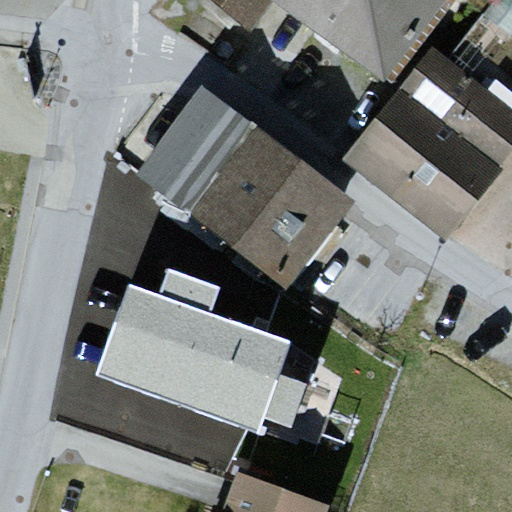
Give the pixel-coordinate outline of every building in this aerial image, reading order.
[(213,0),(248,23),(266,5),(269,0),(213,0)] [(269,0),(266,5),(390,93),(429,44),(458,0),(269,0)] [(511,156),(511,109),(429,44),(390,93),(341,155),(447,238),(511,156)] [(134,182),(189,224),(250,144),(195,102),(140,173),(134,182)] [(346,215),(250,144),(189,224),(287,297),(346,215)] [(156,308),(127,297),(94,386),(257,446),(290,359),(208,329),(218,302),(166,283),(156,308)] [(323,511),(329,498),(232,464),(215,511),(323,511)]
